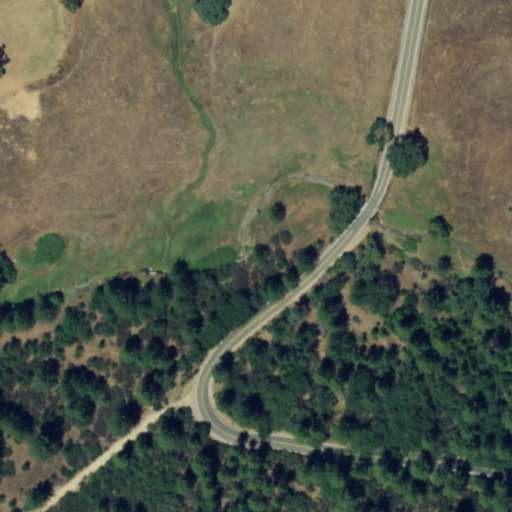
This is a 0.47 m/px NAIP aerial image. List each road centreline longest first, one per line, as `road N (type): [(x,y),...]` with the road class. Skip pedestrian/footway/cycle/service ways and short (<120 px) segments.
road 1 (tertiary): [(207,402),(207,364),(362,218),(379,183),(414,0)]
road 2 (tertiary): [(511,481),(207,402)]
